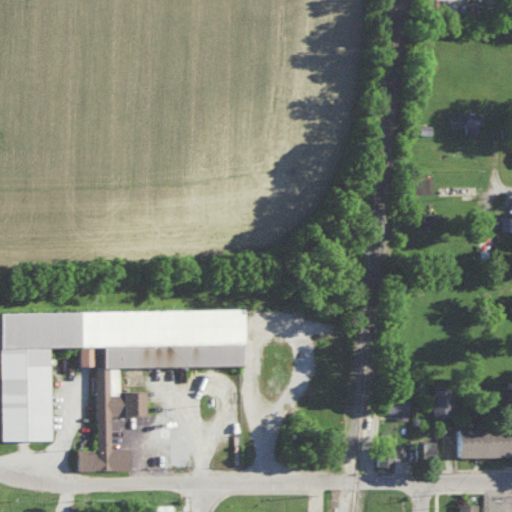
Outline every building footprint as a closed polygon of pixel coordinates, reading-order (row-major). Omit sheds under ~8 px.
[(462,133),(477,132),(476,110),(454,111),(455,126),(462,126),(462,133)] [(511,215),(498,215),(499,230),(511,230),(511,215)] [(0,309),(0,438),(42,438),(40,345),(74,344),(74,364),(90,364),(91,447),(71,447),(72,468),(124,468),(124,447),(105,447),(105,414),(139,413),(138,390),(115,390),(114,365),(234,363),(233,306),(0,309)] [(430,415),(448,416),(448,384),(430,384),(430,415)] [(391,417),(404,418),(405,389),(384,388),(383,411),(391,411),(391,417)] [(451,455),(511,454),(511,425),(451,426),(451,455)] [(166,440),(166,458),(185,458),(185,440),(166,440)] [(411,440),(411,457),(431,457),(431,440),(411,440)] [(386,449),(370,449),(371,466),(387,465),(386,449)] [(473,511),(473,502),(454,503),(454,511),(473,511)] [(169,511),(169,504),(152,503),(151,511),(169,511)]
